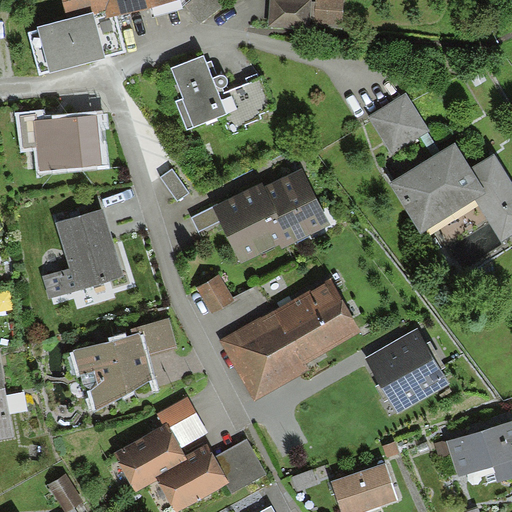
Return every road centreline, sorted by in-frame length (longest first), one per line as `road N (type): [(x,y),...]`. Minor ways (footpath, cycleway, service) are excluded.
road 1 (residential): [(105,71),(178,300),(233,413)]
road 2 (residential): [(105,71),(202,35),(249,39),(355,76)]
